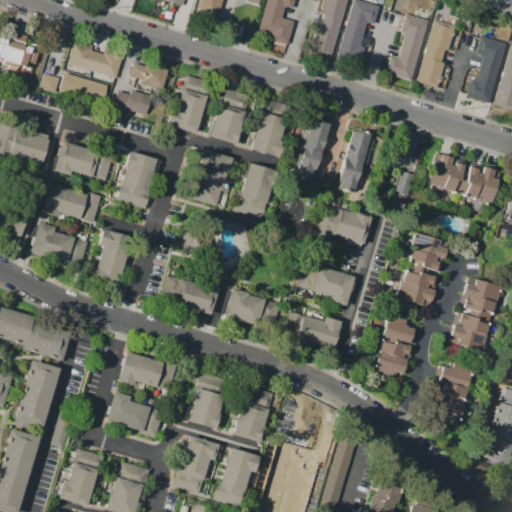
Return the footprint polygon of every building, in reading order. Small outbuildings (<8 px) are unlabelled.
[(162,0),(185,0),(183,9),(162,3),(162,0)] [(224,0),(219,18),(200,13),(203,0),(224,0)] [(295,0),(268,0),(259,38),(287,46),(293,24),(281,21),(284,8),(293,10),(295,0)] [(326,0),(311,52),(330,57),(347,0),(326,0)] [(353,1),(380,8),(375,27),(368,25),(362,47),(365,48),(360,66),(337,60),(353,1)] [(405,16),(429,23),(411,83),(386,76),(391,58),(399,61),(406,37),(399,34),(405,16)] [(434,22),(455,28),(437,90),(415,84),(434,22)] [(0,30),(30,39),(21,71),(0,65),(0,30)] [(480,39),(475,56),(482,58),(475,80),(472,79),(466,99),(489,106),(507,46),(480,39)] [(75,42),(68,65),(115,79),(121,56),(106,51),(104,57),(90,53),(92,47),(75,42)] [(511,44),(511,113),(493,108),(511,44)] [(136,63),(131,81),(164,90),(169,72),(136,63)] [(65,74),(60,90),(102,103),(107,87),(65,74)] [(43,75),(59,80),(55,94),(39,89),(43,75)] [(168,127),(183,77),(211,85),(197,135),(168,127)] [(220,89),(248,97),(235,146),(206,138),(220,89)] [(118,92),(114,107),(146,116),(150,100),(118,92)] [(262,100),(288,107),(275,158),(249,151),(262,100)] [(308,118),(328,124),(312,180),(292,174),(308,118)] [(13,131),(45,139),(38,167),(5,158),(13,131)] [(349,133),(372,139),(357,196),(334,190),(349,133)] [(402,133),(420,138),(410,172),(380,164),(385,148),(396,151),(402,133)] [(61,143),(54,170),(103,184),(111,156),(61,143)] [(127,151),(159,159),(145,210),(114,202),(127,151)] [(202,151),(231,159),(218,206),(190,198),(202,151)] [(434,154),(501,174),(492,208),(425,189),(434,154)] [(247,166),(278,175),(264,222),(233,213),(247,166)] [(47,185),(40,211),(93,226),(100,199),(47,185)] [(511,193),(511,227),(503,225),(511,193)] [(0,234),(19,240),(27,212),(0,204),(0,234)] [(368,219),(360,246),(315,233),(322,206),(368,219)] [(36,225),(27,252),(81,270),(90,243),(36,225)] [(100,229),(131,238),(117,288),(87,279),(100,229)] [(413,235),(446,244),(427,311),(394,301),(413,235)] [(302,262),(293,292),(345,307),(353,278),(302,262)] [(168,277),(216,290),(208,317),(161,304),(168,277)] [(469,279),(499,288),(481,352),(451,344),(469,279)] [(228,290),(221,317),(273,331),(281,304),(228,290)] [(0,337),(21,344),(20,349),(58,360),(66,335),(27,323),(28,318),(0,308),(0,337)] [(290,311),(338,326),(329,354),(281,339),(290,311)] [(385,317),(420,326),(406,380),(371,371),(385,317)] [(121,353),(112,382),(127,386),(129,381),(150,387),(157,364),(121,353)] [(29,360),(58,369),(40,427),(11,419),(29,360)] [(427,418),(454,425),(469,368),(442,361),(427,418)] [(168,379),(171,366),(159,363),(156,377),(168,379)] [(0,374),(10,377),(1,408),(0,407),(0,374)] [(192,390),(184,421),(210,428),(219,397),(192,390)] [(503,390),(511,392),(511,464),(484,456),(503,390)] [(109,393),(100,421),(137,431),(144,408),(123,402),(125,397),(109,393)] [(238,403),(229,434),(256,441),(264,410),(238,403)] [(287,407),(277,441),(296,447),(306,413),(287,407)] [(310,419),(305,437),(321,441),(325,423),(310,419)] [(0,461),(9,429),(38,438),(17,511),(3,511),(0,511),(0,461)] [(339,435),(357,440),(334,511),(325,511),(316,509),(339,435)] [(184,437),(171,487),(196,494),(205,461),(209,462),(213,444),(184,437)] [(76,448),(66,484),(61,482),(56,499),(87,508),(101,455),(76,448)] [(226,449),(213,499),(237,505),(249,455),(226,449)] [(120,461),(110,496),(106,495),(102,509),(112,511),(132,511),(144,468),(120,461)] [(294,466),(291,474),(284,472),(279,486),(305,494),(310,478),(304,476),(306,469),(294,466)] [(369,495),(364,511),(390,511),(392,504),(396,505),(403,478),(380,473),(374,497),(369,495)] [(269,511),(273,501),(283,505),(286,495),(297,499),(292,511),(269,511)] [(433,511),(409,503),(405,511),(433,511)]
